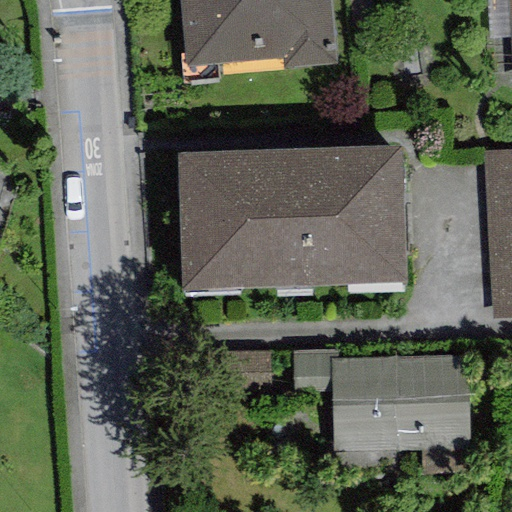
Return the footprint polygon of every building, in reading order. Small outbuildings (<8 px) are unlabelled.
[(257,0),(178,0),(185,68),(263,61),(257,0)] [(328,0),(257,0),(263,61),(334,54),(328,0)] [(401,146),(177,153),(180,289),(405,283),(401,146)] [(511,317),(511,149),(484,151),(491,319),(511,317)] [(0,229),(11,192),(0,188),(0,229)] [(469,447),(466,353),(329,357),(332,452),(469,447)]
